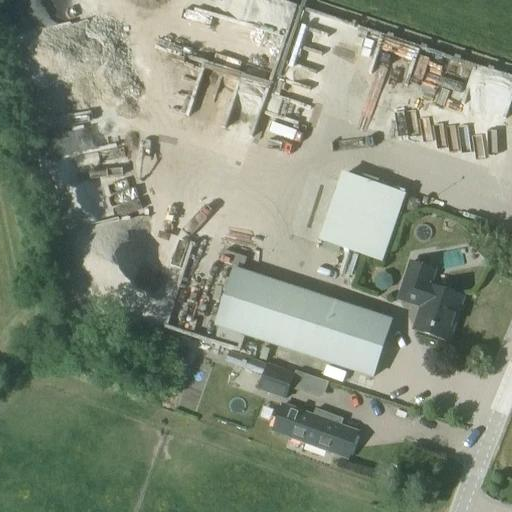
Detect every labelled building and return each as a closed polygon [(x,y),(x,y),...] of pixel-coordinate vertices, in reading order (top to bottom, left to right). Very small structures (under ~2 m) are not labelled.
[(61,7),(43,14),(48,27),(66,21),(61,7)] [(215,124),(229,68),(203,62),(189,117),(215,124)] [(262,92),(262,75),(233,75),(233,93),(262,92)] [(66,107),(37,107),(37,120),(65,120),(66,107)] [(403,199),(339,178),(317,246),(380,267),(403,199)] [(221,252),(230,255),(238,231),(229,228),(221,252)] [(434,249),(437,266),(460,262),(457,245),(434,249)] [(241,265),(220,326),(374,378),(395,319),(241,265)] [(412,266),(400,302),(422,310),(414,333),(449,345),(464,302),(431,290),(436,275),(412,266)] [(263,369),(229,357),(226,367),(259,379),(263,369)] [(266,369),(259,388),(290,399),(297,380),(266,369)] [(283,408),(273,434),(349,461),(358,435),(340,429),(343,422),(316,413),(314,419),(283,408)]
